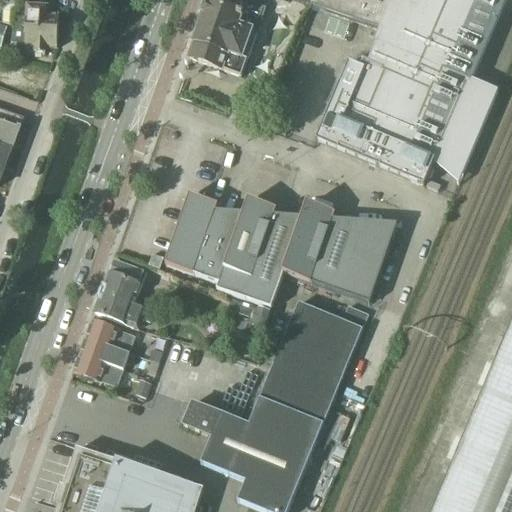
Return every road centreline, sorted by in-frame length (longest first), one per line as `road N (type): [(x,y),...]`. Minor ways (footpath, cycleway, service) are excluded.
road 1 (secondary): [(0,447),(161,0)]
road 2 (residential): [(0,239),(86,0)]
